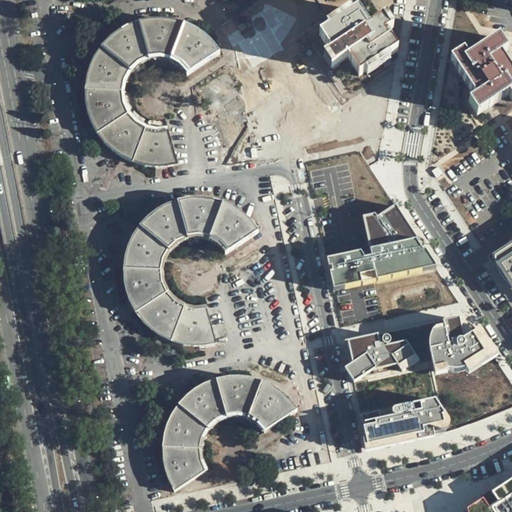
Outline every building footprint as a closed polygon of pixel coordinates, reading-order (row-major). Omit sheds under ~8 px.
[(328,29),(326,31),(345,60),(348,59),(360,75),(365,71),(389,56),(397,50),(386,33),(390,31),(382,19),(370,27),(358,10),(351,14),(328,29)] [(328,29),(351,14),(350,11),(326,27),(328,29)] [(141,26),(151,63),(157,62),(164,62),(171,64),(185,29),(174,25),(154,24),(141,26)] [(101,51),(132,75),(135,71),(140,67),(145,65),(151,63),(141,26),(121,34),(104,47),(101,51)] [(185,29),(171,64),(178,69),(187,77),(219,55),(206,41),(185,29)] [(345,60),(326,31),(319,35),(330,53),(325,56),(333,68),(345,60)] [(511,66),(505,56),(502,58),(500,56),(507,51),(498,38),(467,59),(463,53),(450,61),(474,98),(468,103),(477,115),(507,95),(511,102),(511,101),(511,66)] [(86,94),(125,96),(126,85),(128,80),(132,75),(101,51),(98,55),(90,70),(86,87),(86,94)] [(389,56),(365,71),(367,74),(391,58),(389,56)] [(99,138),(131,116),(126,106),(125,96),(86,94),(87,109),(93,127),(99,138)] [(135,165),(148,129),(139,125),(136,121),(131,116),(99,138),(105,146),(116,156),(127,162),(135,165)] [(177,167),(167,129),(157,130),(153,130),(148,129),(135,165),(144,168),(167,169),(177,167)] [(435,168),(429,172),(437,182),(442,178),(435,168)] [(178,203),(188,241),(197,239),(210,242),(223,205),(216,203),(201,201),(178,203)] [(139,229),(169,253),(174,248),(180,243),(188,241),(178,203),(159,211),(147,219),(139,229)] [(223,205),(210,242),(216,246),(225,254),(257,233),(242,217),(227,207),(223,205)] [(374,216),(361,218),(369,251),(327,260),(328,268),(331,268),(332,273),(329,273),(333,290),(435,269),(424,252),(421,252),(417,247),(420,247),(394,207),(376,219),(374,216)] [(124,272),(162,275),(163,269),(164,262),(169,253),(139,229),(133,237),(127,251),(124,272)] [(497,253),(489,259),(493,265),(494,270),(496,276),(503,287),(508,291),(511,294),(511,243),(509,246),(497,253)] [(138,316),(171,295),(167,291),(164,283),(162,275),(124,272),(126,292),(133,310),(138,316)] [(173,342),(186,306),(182,304),(177,302),(173,298),(171,295),(138,316),(142,323),(153,332),(173,342)] [(215,344),(204,306),(197,307),(192,307),(186,306),(173,342),(180,345),(193,346),(215,344)] [(457,321),(445,323),(445,326),(437,328),(434,330),(432,333),(430,337),(429,341),(429,346),(430,351),(433,365),(435,376),(456,371),(458,371),(460,371),(462,370),(464,370),(467,377),(496,358),(482,337),(479,339),(468,325),(463,323),(457,321)] [(378,336),(346,342),(346,343),(348,343),(352,363),(345,368),(355,382),(375,369),(396,365),(402,374),(421,364),(408,342),(388,346),(387,344),(389,344),(390,344),(391,343),(392,342),(392,341),(392,339),(392,338),(391,337),(390,336),(389,335),(388,335),(387,335),(385,336),(384,337),(384,338),(384,340),(384,342),(385,343),(380,342),(378,336)] [(217,384),(227,422),(235,421),(242,420),(249,422),(262,385),(251,382),(233,381),(217,384)] [(180,409),(210,434),(216,429),(222,425),(227,422),(217,384),(207,388),(196,394),(187,402),(180,409)] [(262,385),(249,422),(254,424),(263,431),(267,436),(299,415),(283,397),(272,390),(262,385)] [(378,413),(361,417),(366,439),(368,449),(436,434),(434,428),(437,430),(439,431),(441,432),(444,432),(446,431),(448,429),(449,427),(449,425),(449,423),(448,421),(448,420),(447,419),(446,418),(445,417),(444,416),(433,399),(393,407),(393,408),(392,409),(392,411),(393,412),(394,413),(395,414),(379,417),(378,413)] [(164,452),(204,455),(204,451),(207,441),(210,434),(180,409),(175,416),(170,427),(166,439),(164,452)] [(368,449),(366,439),(363,440),(365,452),(437,437),(436,434),(368,449)] [(177,497),(211,475),(208,471),(206,466),(204,460),(204,455),(164,452),(165,460),(167,471),(171,483),(177,497)] [(511,511),(511,479),(491,493),(498,503),(489,509),(482,499),(466,510),(466,511),(511,511)]
